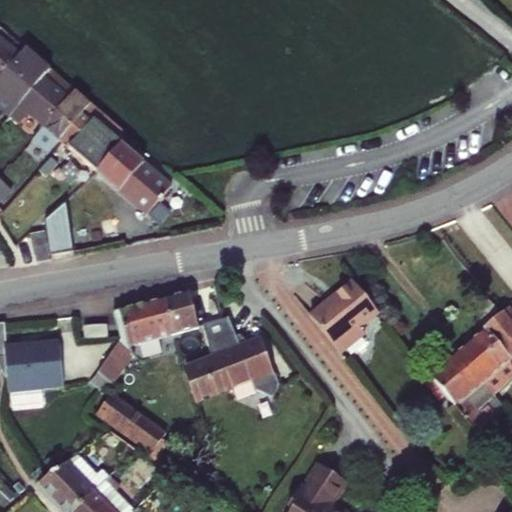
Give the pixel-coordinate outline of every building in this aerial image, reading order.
[(0,79),(25,51),(1,30),(0,30),(0,79)] [(18,108),(50,72),(25,51),(0,79),(0,99),(3,95),(18,108)] [(27,116),(42,129),(73,92),(50,72),(18,108),(10,117),(19,124),(27,116)] [(30,142),(43,153),(47,148),(49,150),(57,141),(85,112),(88,110),(90,107),(73,92),(42,129),(30,142)] [(3,95),(0,99),(0,109),(9,118),(10,117),(18,108),(3,95)] [(85,112),(57,141),(96,174),(122,145),(116,139),(119,136),(88,110),(85,112)] [(122,145),(96,174),(145,218),(157,204),(159,205),(162,202),(160,200),(171,188),(129,151),(133,147),(125,141),(122,145)] [(51,158),(39,172),(47,178),(59,164),(51,158)] [(50,260),(43,233),(30,236),(36,264),(50,260)] [(376,310),(352,280),(309,314),(340,352),(364,332),(359,324),(376,310)] [(220,285),(213,287),(217,303),(231,299),(220,285)] [(98,374),(111,385),(114,388),(134,357),(131,348),(199,327),(189,292),(114,314),(121,338),(98,374)] [(511,320),(506,313),(485,330),(511,363),(511,320)] [(227,318),(202,325),(211,359),(185,369),(197,402),(252,380),(255,389),(274,397),(279,386),(274,375),(272,376),(256,341),(237,349),(233,336),(227,318)] [(10,347),(8,321),(0,321),(0,367),(8,383),(9,390),(61,385),(57,343),(10,347)] [(511,363),(485,330),(459,351),(496,396),(502,404),(511,395),(511,363)] [(245,345),(237,335),(233,336),(237,349),(245,345)] [(459,351),(429,375),(473,428),(475,431),(495,415),(492,412),(486,404),(496,396),(459,351)] [(149,452),(146,456),(164,470),(177,451),(159,438),(163,433),(112,396),(97,416),(149,452)] [(492,412),(502,404),(496,396),(486,404),(492,412)] [(64,511),(72,511),(95,490),(109,477),(104,471),(100,474),(80,453),(37,484),(64,511)] [(153,474),(143,464),(134,473),(144,484),(153,474)] [(346,485),(317,467),(301,493),(298,491),(287,509),(292,511),(332,511),(330,511),(333,505),(346,485)] [(72,511),(116,511),(95,490),(72,511)]
